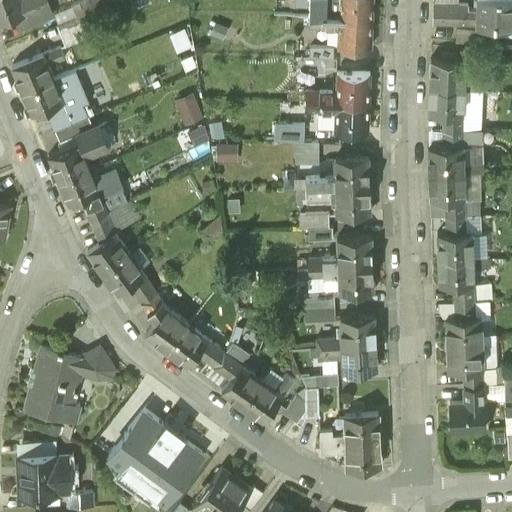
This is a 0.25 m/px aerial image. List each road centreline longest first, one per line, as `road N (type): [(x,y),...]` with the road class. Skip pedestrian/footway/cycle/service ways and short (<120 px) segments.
road 1 (residential): [(408,0),(404,160),(416,496)]
road 2 (residential): [(416,496),(352,492),(289,465),(141,350),(68,250)]
road 3 (residential): [(68,250),(0,97)]
road 4 (residential): [(0,348),(25,285),(68,250)]
